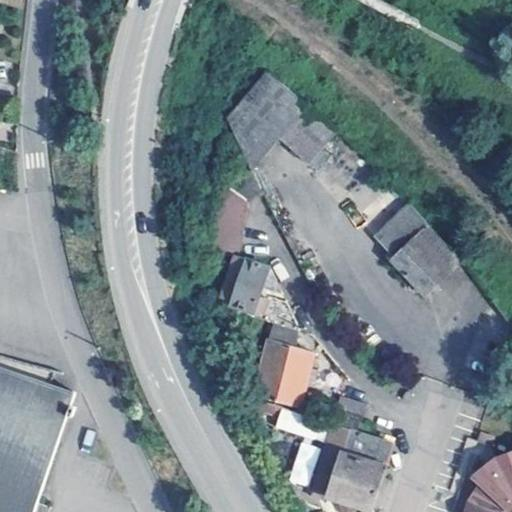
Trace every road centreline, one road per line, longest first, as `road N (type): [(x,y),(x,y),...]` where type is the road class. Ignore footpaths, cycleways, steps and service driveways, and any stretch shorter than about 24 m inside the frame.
road 1 (secondary): [(241,511),(176,391),(132,253),(124,180),(129,106),(157,0)]
road 2 (residential): [(42,0),(33,111),(47,250),(70,329),(152,511)]
road 3 (residential): [(404,511),(418,435),(330,341),(260,226)]
